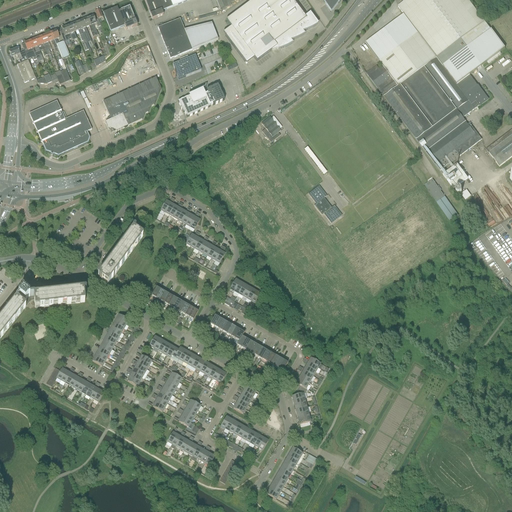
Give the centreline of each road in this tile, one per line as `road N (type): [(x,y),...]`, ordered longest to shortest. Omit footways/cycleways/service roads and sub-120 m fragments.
road 1 (unclassified): [(14,142),(58,166),(155,125),(168,85),(134,0)]
road 2 (unclassified): [(167,188),(189,144),(286,94),(342,49),(362,72)]
road 3 (secondary): [(13,195),(81,189),(164,143)]
road 4 (secondary): [(164,143),(62,185),(16,184)]
road 5 (residential): [(212,300),(234,248),(205,209),(167,188)]
road 6 (residential): [(277,392),(300,353),(212,300)]
road 7 (unclassified): [(443,189),(362,72)]
road 8 (secondary): [(274,92),(321,60),(375,0)]
road 9 (residential): [(167,188),(128,202),(75,277)]
road 10 (residential): [(215,477),(228,455),(205,435),(241,369)]
road 11 (secondary): [(359,0),(274,92)]
road 12 (secondary): [(164,143),(274,92)]
